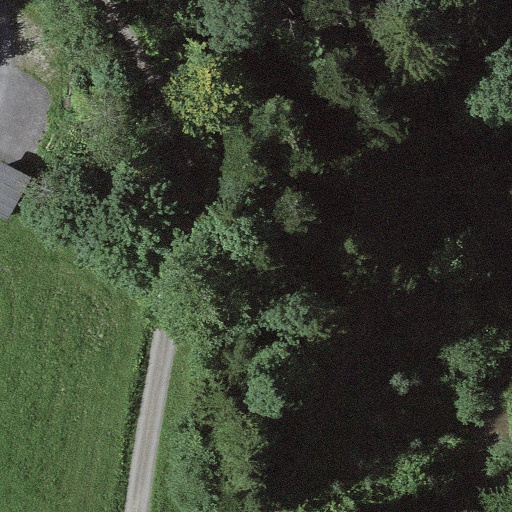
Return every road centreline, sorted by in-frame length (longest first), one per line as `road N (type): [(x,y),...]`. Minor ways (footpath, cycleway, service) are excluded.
road 1 (track): [(276,511),(301,446),(389,285),(401,105),(487,0)]
road 2 (unclassified): [(140,511),(186,266),(194,179),(146,67),(93,0)]
